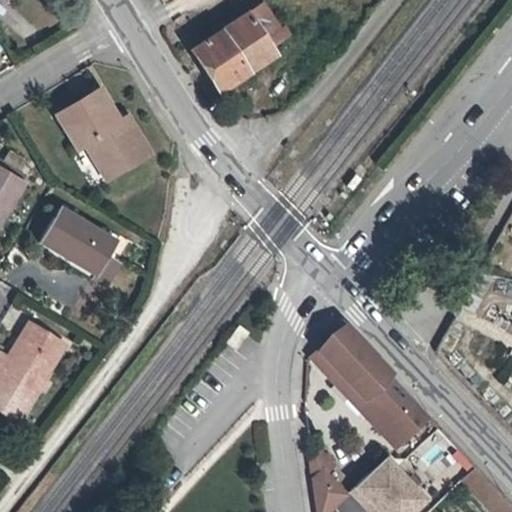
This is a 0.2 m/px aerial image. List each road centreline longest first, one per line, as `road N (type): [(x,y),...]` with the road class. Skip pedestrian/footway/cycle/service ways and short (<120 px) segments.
road 1 (tertiary): [(121,17),(190,130),(330,279)]
road 2 (unclassified): [(330,279),(511,69)]
road 3 (tertiary): [(330,279),(511,468)]
road 4 (residential): [(330,279),(276,364),(294,511)]
road 5 (residential): [(121,17),(0,93)]
